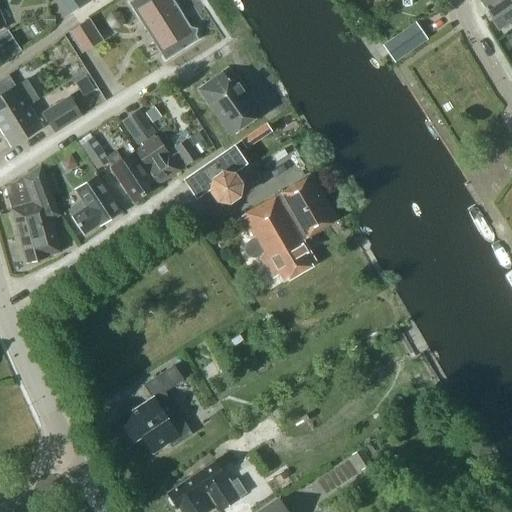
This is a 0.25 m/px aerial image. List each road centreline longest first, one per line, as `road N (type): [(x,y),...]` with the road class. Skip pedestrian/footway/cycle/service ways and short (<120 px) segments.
road 1 (residential): [(216,212),(171,191),(0,298)]
road 2 (residential): [(0,172),(167,75)]
road 3 (tertiary): [(65,447),(0,298)]
